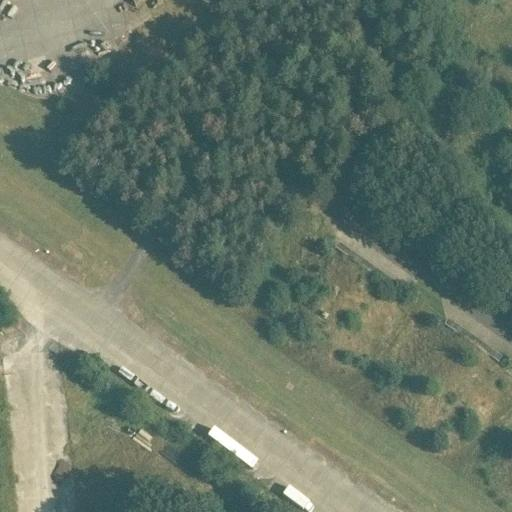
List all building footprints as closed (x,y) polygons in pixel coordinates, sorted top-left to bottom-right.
[(123,0),(138,19),(163,0),(123,0)] [(511,156),(498,169),(491,212),(511,233),(511,156)] [(407,312),(319,250),(272,310),(272,353),(324,390),(367,376),(407,312)] [(511,396),(511,384),(429,327),(381,390),(386,432),(437,468),(477,452),(511,396)] [(511,511),(511,440),(493,464),(493,507),(499,511),(511,511)]
